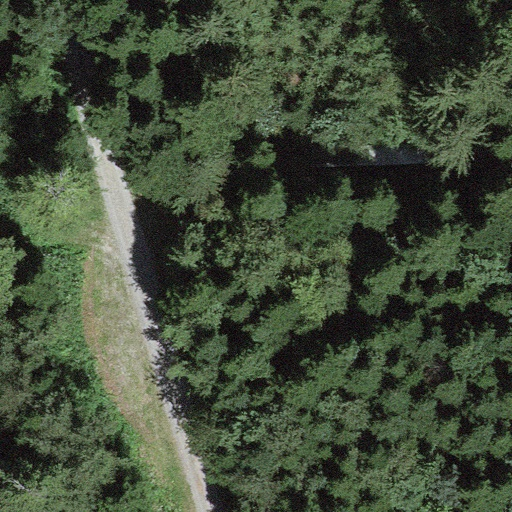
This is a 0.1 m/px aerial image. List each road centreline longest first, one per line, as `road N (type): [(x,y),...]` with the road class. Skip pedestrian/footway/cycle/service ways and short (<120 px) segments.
road 1 (track): [(63,0),(211,511)]
road 2 (track): [(511,183),(291,186),(126,218)]
